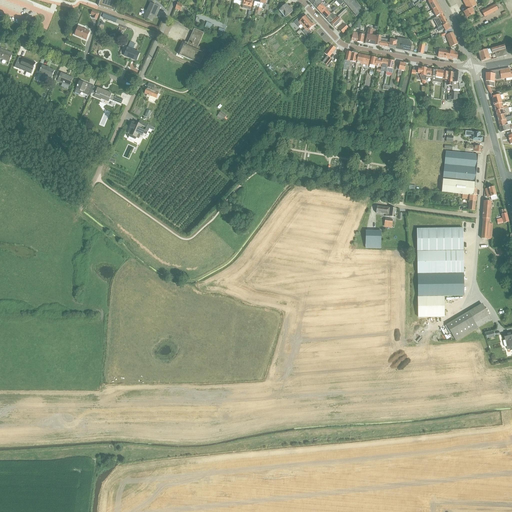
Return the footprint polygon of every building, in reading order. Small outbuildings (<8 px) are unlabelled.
[(100,0),(98,6),(114,11),(117,0),(100,0)] [(243,0),(242,5),(243,6),(242,8),(250,10),(252,0),(243,0)] [(260,0),(260,3),(259,8),(261,9),(262,7),(265,7),(264,9),(268,10),(269,5),(266,4),(266,0),(260,0)] [(317,0),(313,4),(317,9),(321,4),(322,3),(320,1),(320,0),(317,0)] [(362,12),(352,0),(344,0),(343,1),(356,17),(362,12)] [(465,0),(464,1),(463,1),(467,10),(475,7),(477,5),(474,0),(465,0)] [(150,3),(144,17),(152,21),(155,14),(157,15),(160,8),(150,3)] [(285,18),(292,12),(286,4),(279,10),(285,18)] [(321,4),(317,9),(321,13),(325,9),(327,7),(329,6),(327,4),(324,7),(321,4)] [(495,5),(492,6),(493,7),(482,13),(484,17),(498,10),(495,5)] [(330,10),(327,7),(325,9),(321,13),(326,19),(331,15),(328,12),(330,10)] [(439,7),(432,10),(436,17),(443,14),(439,7)] [(467,10),(463,12),(467,18),(474,14),(473,11),(474,11),(473,10),(476,8),(475,7),(467,10)] [(345,10),(336,18),(330,23),(334,28),(342,21),(339,19),(347,11),(345,10)] [(99,14),(92,11),(91,15),(93,16),(92,18),(97,20),(99,14)] [(104,14),(102,18),(116,23),(117,19),(104,14)] [(332,14),(331,15),(326,19),(330,23),(336,18),(332,14)] [(435,18),(433,19),(438,29),(439,28),(444,26),(448,23),(443,14),(436,17),(435,18)] [(298,18),(294,22),(298,27),(300,25),(303,27),(305,25),(310,20),(306,15),(300,21),(298,18)] [(305,25),(303,27),(305,30),(303,32),(307,36),(311,32),(309,30),(315,25),(310,20),(305,25)] [(212,25),(207,23),(204,28),(210,31),(212,25)] [(448,24),(448,23),(444,26),(439,28),(438,29),(437,29),(438,31),(444,28),(445,31),(444,32),(446,35),(453,32),(451,29),(449,25),(448,24)] [(345,24),(339,29),(343,33),(348,28),(345,24)] [(86,40),(90,32),(78,27),(74,35),(86,40)] [(194,29),(189,27),(188,29),(193,31),(188,43),(185,42),(179,55),(200,64),(204,54),(206,50),(198,46),(204,33),(194,29)] [(225,30),(219,28),(217,35),(223,37),(225,30)] [(368,29),(365,44),(374,46),(376,36),(376,35),(376,36),(372,36),(373,30),(368,29)] [(457,43),(453,32),(446,35),(445,36),(447,40),(449,39),(450,41),(452,47),(457,44),(457,43)] [(376,36),(374,46),(388,48),(390,40),(381,38),(381,36),(376,36)] [(390,40),(388,48),(410,52),(411,45),(408,40),(399,38),(396,38),(396,41),(390,40)] [(327,56),(322,62),(327,66),(332,60),(329,58),(336,49),(331,45),(324,54),(327,56)] [(507,56),(504,45),(482,51),(478,52),(481,62),(490,59),(489,57),(489,55),(492,54),(493,54),(495,53),(496,59),(507,56)] [(0,58),(4,60),(9,62),(12,55),(5,53),(6,51),(0,48),(0,58)] [(136,61),(136,60),(139,53),(127,48),(124,56),(136,61)] [(439,49),(438,57),(453,60),(453,59),(457,60),(458,54),(455,53),(455,52),(439,49)] [(344,61),(343,71),(348,71),(350,61),(350,60),(352,53),(345,51),(345,56),(346,56),(346,60),(345,61),(344,61)] [(348,71),(348,80),(350,80),(351,71),(352,65),(352,62),(355,63),(356,60),(357,54),(352,53),(350,60),(350,61),(348,71)] [(355,69),(354,75),(356,75),(358,67),(361,67),(362,64),(363,60),(364,56),(358,54),(356,63),(355,69)] [(361,67),(361,68),(365,69),(365,70),(367,70),(369,60),(370,57),(364,56),(363,60),(362,64),(361,67)] [(16,66),(16,68),(31,74),(33,70),(36,63),(23,58),(22,60),(19,58),(19,60),(16,66)] [(380,70),(380,71),(386,72),(388,61),(382,59),(382,60),(381,67),(380,70)] [(388,61),(386,72),(392,73),(393,69),(394,62),(388,61)] [(396,65),(395,70),(398,71),(397,75),(401,76),(401,72),(400,72),(401,70),(404,71),(406,64),(400,63),(399,65),(396,65)] [(42,65),(39,73),(43,74),(42,79),(50,82),(52,78),(55,70),(42,65)] [(418,69),(417,73),(421,74),(420,75),(423,81),(424,81),(423,84),(425,84),(426,78),(426,77),(427,69),(421,68),(421,69),(418,69)] [(495,74),(486,73),(486,82),(487,85),(487,86),(494,87),(494,81),(506,79),(506,81),(511,79),(511,71),(510,72),(509,69),(495,71),(495,74)] [(432,78),(432,82),(442,83),(442,79),(443,78),(443,72),(443,71),(433,70),(432,77),(432,78)] [(58,72),(54,80),(70,86),(73,78),(58,72)] [(452,86),(452,89),(459,90),(459,88),(464,87),(464,84),(461,84),(460,84),(461,74),(453,73),(452,81),(452,86)] [(91,96),(94,86),(87,83),(87,84),(79,81),(75,93),(80,95),(81,92),(91,96)] [(93,90),(92,94),(95,95),(94,97),(101,100),(101,99),(108,102),(109,99),(113,101),(121,104),(123,99),(115,96),(115,98),(111,96),(112,94),(97,88),(96,91),(93,90)] [(153,91),(147,88),(144,94),(150,96),(149,99),(155,101),(156,99),(160,90),(154,88),(153,91)] [(499,92),(491,94),(494,105),(502,103),(501,99),(503,99),(502,95),(500,96),(499,92)] [(502,103),(494,105),(496,112),(504,109),(508,108),(508,107),(503,108),(502,103)] [(504,109),(496,112),(497,117),(505,115),(509,113),(508,108),(504,109)] [(217,117),(223,121),(224,119),(226,120),(227,119),(225,118),(227,116),(220,111),(217,117)] [(506,120),(498,122),(500,127),(507,125),(511,124),(510,122),(510,119),(506,120)] [(140,120),(138,124),(135,122),(134,125),(132,124),(127,133),(130,134),(129,136),(136,140),(138,134),(143,136),(144,134),(146,135),(148,132),(149,129),(154,131),(155,128),(148,124),(147,125),(140,120)] [(507,125),(500,127),(501,133),(511,130),(511,135),(511,124),(507,125)] [(482,142),(482,137),(480,137),(480,133),(472,133),(472,132),(465,131),(465,136),(471,137),(471,136),(473,136),(473,141),(482,142)] [(445,152),(442,185),(474,188),(478,155),(445,152)] [(474,188),(442,185),(441,193),(461,194),(476,195),(477,189),(474,189),(474,188)] [(490,197),(491,200),(497,199),(496,196),(494,187),(485,189),(486,195),(488,195),(488,198),(490,197)] [(462,194),(462,199),(469,199),(468,210),(475,211),(475,202),(476,202),(476,195),(462,194)] [(485,200),(484,199),(482,219),(483,219),(481,239),(491,240),(493,224),(490,224),(491,202),(485,201),(485,200)] [(377,207),(376,213),(386,215),(385,216),(395,218),(396,209),(378,207),(377,207)] [(501,215),(502,218),(497,220),(498,225),(509,222),(506,213),(501,215)] [(462,228),(417,229),(418,253),(463,252),(462,228)] [(381,231),(365,231),(366,249),(381,249),(381,231)] [(463,252),(418,253),(418,274),(418,275),(463,274),(463,252)] [(418,275),(418,297),(445,296),(463,296),(463,274),(418,275)] [(445,296),(418,297),(419,317),(445,316),(445,296)] [(447,325),(456,341),(491,320),(482,304),(447,325)] [(506,346),(507,350),(510,349),(510,351),(511,350),(511,332),(503,334),(505,340),(503,341),(504,347),(506,346)]
